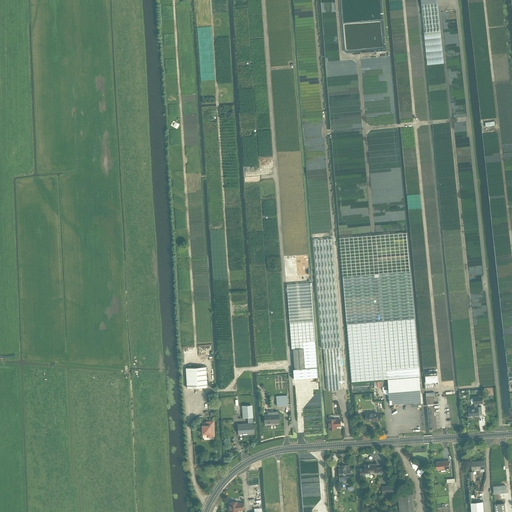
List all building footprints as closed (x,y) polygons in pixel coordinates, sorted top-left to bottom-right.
[(437,3),(421,5),(420,5),(423,33),(439,31),(437,3)] [(278,183),(279,191),(291,191),(291,182),(278,183)] [(332,239),(313,240),(322,348),(324,348),(327,390),(340,390),(340,384),(343,383),(340,347),(341,347),(332,239)] [(374,274),(343,276),(351,382),(388,379),(390,404),(413,403),(413,406),(421,405),(421,402),(410,271),(379,273),(374,274)] [(311,283),(286,285),(291,349),(293,349),(303,348),(305,368),(294,369),(293,369),(293,379),(318,377),(315,341),(311,283)] [(303,348),(293,349),(294,369),(305,368),(303,348)] [(186,368),(187,388),(207,387),(206,367),(186,368)] [(437,375),(425,376),(426,383),(438,382),(437,375)] [(276,396),(277,406),(287,405),(287,395),(276,396)] [(239,396),(239,405),(252,404),(252,396),(239,396)] [(475,408),(468,408),(469,416),(474,415),(474,416),(482,415),(481,407),(477,407),(477,404),(483,403),(482,400),(482,396),(473,397),(473,398),(471,398),(471,403),(474,403),(474,404),(475,408)] [(242,406),(242,418),(253,417),(252,405),(242,406)] [(278,411),(267,412),(267,415),(264,415),(265,423),(279,422),(278,411)] [(365,414),(366,422),(378,421),(382,421),(381,414),(377,414),(377,413),(365,414)] [(336,420),(336,419),(329,420),(329,430),(330,430),(331,430),(333,430),(333,429),(336,429),(336,426),(341,426),(340,420),(336,420)] [(214,437),(213,422),(206,422),(206,426),(202,426),(202,429),(201,429),(201,430),(201,433),(202,433),(202,434),(207,434),(207,437),(214,437)] [(254,434),(253,423),(237,424),(238,433),(242,433),(243,435),(254,434)] [(471,462),(472,470),(485,468),(484,460),(471,462)] [(445,469),(450,468),(449,461),(436,462),(437,469),(441,469),(441,470),(445,470),(445,469)] [(364,465),(365,468),(360,469),(361,473),(365,473),(377,472),(377,474),(383,473),(383,467),(377,468),(377,464),(364,465)] [(343,468),(339,469),(339,477),(340,481),(346,480),(346,477),(350,476),(350,474),(352,474),(352,470),(350,470),(349,465),(345,465),(342,465),(343,468)] [(505,485),(492,486),(493,493),(506,492),(505,485)] [(398,495),(399,511),(414,511),(413,494),(398,495)] [(229,502),(228,502),(228,511),(236,511),(237,511),(237,510),(242,510),(242,503),(237,503),(237,502),(233,502),(232,501),(230,501),(229,502)] [(470,503),(471,511),(483,511),(483,502),(470,503)] [(495,504),(495,511),(505,511),(504,503),(495,504)]
